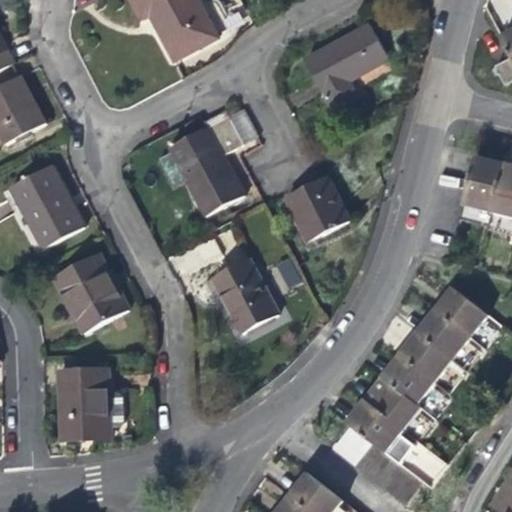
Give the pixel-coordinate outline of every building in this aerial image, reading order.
[(174,61),(217,38),(195,0),(128,0),(139,20),(149,15),(156,27),(174,61)] [(361,95),(352,80),(393,58),(374,25),(350,38),(309,60),(335,108),(361,95)] [(0,70),(13,64),(0,39),(0,70)] [(511,40),(502,45),(511,63),(511,40)] [(501,97),(511,91),(511,67),(492,79),(501,97)] [(0,133),(6,144),(45,123),(30,95),(20,77),(0,86),(0,133)] [(258,138),(243,110),(171,150),(193,190),(208,218),(246,197),(225,157),(258,138)] [(466,207),(494,214),(506,168),(489,164),(478,161),(466,207)] [(43,247),(83,227),(66,196),(49,166),(11,186),(43,247)] [(511,238),(511,169),(506,168),(494,214),(489,232),(511,238)] [(287,197),(299,221),(306,218),(317,239),(351,220),(327,175),(304,187),(287,197)] [(311,242),(317,239),(306,218),(299,221),(311,242)] [(225,251),(242,243),(234,227),(217,235),(225,251)] [(205,262),(220,250),(212,239),(197,252),(205,262)] [(79,324),(123,301),(110,277),(97,253),(54,276),(79,324)] [(276,265),(287,288),(301,282),(290,258),(276,265)] [(233,308),(247,334),(280,315),(250,260),(217,279),(233,308)] [(447,303),(438,314),(473,342),(491,320),(456,293),(447,303)] [(455,364),(473,342),(438,314),(431,323),(420,336),(455,364)] [(437,387),(455,364),(420,336),(411,346),(402,358),(437,387)] [(421,407),(437,387),(402,358),(395,366),(386,377),(421,407)] [(62,442),(108,441),(106,394),(105,370),(59,372),(62,442)] [(424,409),(421,407),(386,377),(378,387),(368,399),(407,431),(424,409)] [(389,453),(407,431),(368,399),(359,410),(350,421),(389,453)] [(299,490),(294,497),(312,511),(338,511),(347,501),(313,474),(299,490)] [(511,511),(511,484),(509,482),(501,495),(493,507),(500,511),(511,511)] [(287,506),(282,511),(312,511),(294,497),(287,506)]
